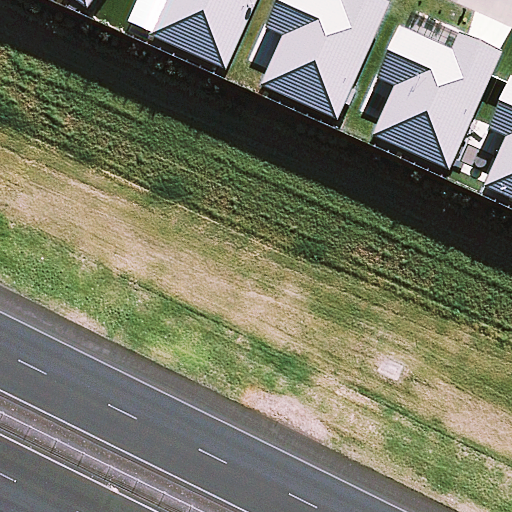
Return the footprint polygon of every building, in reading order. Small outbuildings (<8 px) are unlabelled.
[(60,0),(87,19),(101,0),(60,0)] [(223,81),(259,0),(166,0),(146,46),(223,81)] [(335,130),(388,13),(358,0),(341,0),(337,10),(315,0),(278,0),(261,39),(280,47),(258,95),(335,130)] [(447,180),(499,63),(456,43),(448,59),(396,36),(372,89),(391,97),(369,145),(447,180)] [(511,210),(511,89),(507,87),(484,140),(502,148),(480,196),(511,210)]
